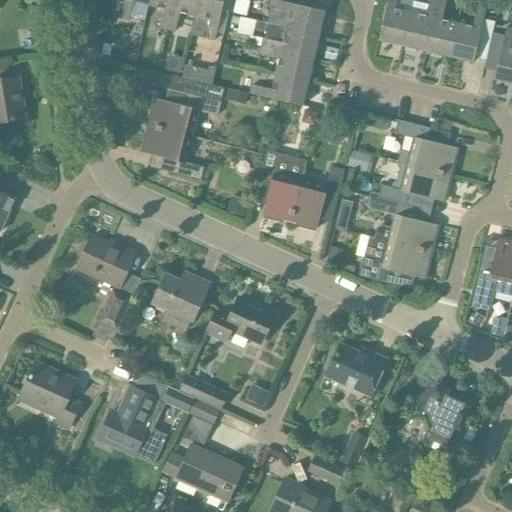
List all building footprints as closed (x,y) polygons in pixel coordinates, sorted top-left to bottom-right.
[(148,7),(149,0),(124,0),(120,20),(129,22),(133,3),(148,7)] [(167,31),(174,0),(149,0),(148,7),(163,10),(158,29),(167,31)] [(180,14),(195,17),(198,0),(174,0),(167,31),(175,33),(180,14)] [(198,0),(195,17),(191,36),(215,42),(224,0),(198,0)] [(237,0),(235,12),(245,15),(248,2),(237,0)] [(256,21),(256,22),(319,37),(324,12),(274,0),(272,0),(267,23),(256,21)] [(388,0),(382,25),(379,40),(403,46),(410,14),(395,10),(397,0),(388,0)] [(410,14),(403,46),(426,52),(438,0),(429,0),(429,5),(426,17),(410,14)] [(440,0),(438,0),(426,52),(450,57),(458,25),(442,21),(446,1),(440,0)] [(511,0),(501,0),(500,6),(511,9),(511,0)] [(458,25),(450,57),(473,63),(485,11),(477,9),(473,28),(458,25)] [(261,48),(313,60),(319,37),(256,22),(254,29),(265,32),(264,38),(230,30),(228,38),(262,46),(261,48)] [(500,54),(494,80),(511,84),(511,49),(510,49),(511,40),(511,28),(506,28),(500,54)] [(275,76),(308,83),(313,60),(261,48),(248,45),(246,52),(260,55),(259,56),(279,61),(275,76)] [(327,47),(325,59),(336,61),(339,49),(327,47)] [(125,52),(123,59),(134,61),(137,50),(131,48),(125,52)] [(216,68),(209,66),(206,84),(212,85),(216,68)] [(308,83),(275,76),(272,92),(253,87),(251,95),(302,107),(308,83)] [(19,82),(19,79),(0,81),(0,123),(6,122),(25,119),(20,87),(18,88),(17,82),(19,82)] [(149,127),(193,138),(199,112),(217,116),(224,90),(191,81),(187,96),(190,96),(187,108),(155,100),(149,127)] [(229,99),(245,104),(248,94),(232,90),(229,99)] [(305,110),(302,123),(314,126),(316,121),(317,113),(305,110)] [(331,111),(328,124),(346,128),(347,121),(344,114),(331,111)] [(405,137),(398,163),(450,176),(457,149),(426,141),(429,130),(431,131),(431,129),(398,121),(395,134),(405,137)] [(193,138),(149,127),(142,153),(173,161),(170,172),(168,172),(168,173),(201,181),(204,168),(186,163),(193,138)] [(366,154),(351,150),(347,166),(362,170),(366,154)] [(263,216),(290,223),(301,179),(306,161),(266,151),(258,184),(259,185),(259,182),(271,185),(263,216)] [(381,187),(378,199),(409,207),(412,195),(443,203),(450,176),(398,163),(397,166),(399,170),(396,182),(393,184),(391,189),(381,187)] [(326,186),(301,179),(290,223),(316,230),(324,199),(335,202),(335,204),(336,204),(344,170),(331,167),(326,186)] [(0,232),(0,233),(15,199),(0,192),(0,232)] [(232,197),(228,212),(243,216),(247,200),(232,197)] [(375,238),(431,252),(438,226),(406,218),(409,207),(378,199),(369,197),(367,205),(369,211),(395,218),(392,228),(381,225),(377,228),(375,238)] [(345,229),(348,218),(339,216),(336,227),(345,229)] [(119,249),(92,237),(77,270),(115,287),(93,336),(105,342),(106,338),(113,341),(140,279),(127,273),(136,253),(121,246),(119,249)] [(369,237),(362,263),(359,276),(404,288),(404,287),(403,286),(406,275),(424,280),(431,252),(375,238),(369,237)] [(481,258),(469,308),(490,313),(493,296),(511,301),(511,298),(511,241),(499,239),(493,261),(481,258)] [(330,247),(326,262),(339,265),(343,250),(330,247)] [(191,285),(166,274),(152,305),(167,312),(163,322),(186,332),(190,322),(192,323),(209,285),(194,278),(191,285)] [(55,276),(49,289),(59,294),(65,281),(55,276)] [(274,315),(238,299),(229,318),(216,312),(206,332),(227,341),(231,331),(261,344),(274,315)] [(491,334),(490,335),(491,335),(503,338),(507,321),(494,318),(491,334)] [(366,357),(340,345),(326,376),(371,397),(387,361),(368,353),(366,357)] [(51,371),(35,364),(21,396),(60,414),(55,423),(68,429),(79,405),(67,400),(75,382),(74,382),(73,385),(49,375),(51,371)] [(169,388),(194,399),(220,410),(227,394),(186,376),(179,391),(169,387),(169,388)] [(435,389),(419,382),(409,405),(427,413),(433,428),(428,439),(446,447),(451,436),(456,438),(471,407),(453,399),(455,394),(456,394),(457,393),(442,386),(440,386),(438,386),(437,387),(436,388),(435,388),(435,389)] [(111,412),(99,439),(114,446),(153,464),(154,465),(162,447),(163,446),(143,437),(147,428),(146,428),(158,401),(149,396),(131,388),(118,416),(111,412)] [(194,399),(169,388),(162,402),(188,414),(194,399)] [(245,399),(263,407),(268,396),(250,388),(245,399)] [(194,399),(188,414),(213,426),(220,410),(194,399)] [(365,451),(350,444),(342,462),(357,469),(365,451)] [(216,457),(191,446),(184,461),(171,455),(163,472),(178,479),(180,474),(199,483),(196,488),(222,500),(226,491),(231,493),(241,471),(224,464),(223,466),(214,461),(216,457)] [(344,471),(315,458),(309,471),(338,485),(344,471)] [(303,488),(285,480),(270,511),(325,511),(329,503),(302,491),(303,488)] [(433,489),(427,501),(438,507),(444,495),(433,489)] [(398,491),(388,510),(391,511),(405,511),(413,499),(398,491)] [(158,492),(148,509),(153,511),(156,511),(166,496),(158,492)] [(439,511),(418,501),(412,511),(439,511)]
